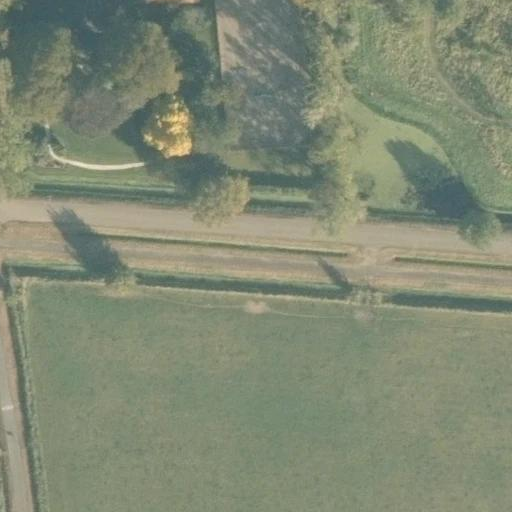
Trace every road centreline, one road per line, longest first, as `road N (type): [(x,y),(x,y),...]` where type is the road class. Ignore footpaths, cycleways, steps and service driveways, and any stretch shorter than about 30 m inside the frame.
road 1 (unclassified): [(511,244),(0,209)]
road 2 (unclassified): [(20,511),(0,367)]
